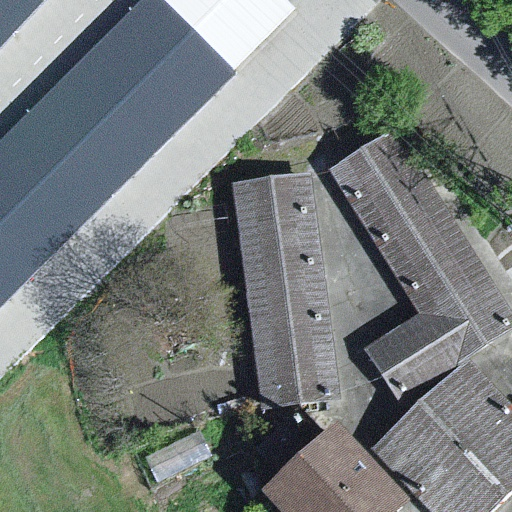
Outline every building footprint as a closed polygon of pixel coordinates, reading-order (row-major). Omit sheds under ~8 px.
[(0,294),(285,9),(275,0),(149,0),(0,149),(0,294)] [(0,0),(0,37),(33,0),(0,0)] [(370,367),(404,410),(474,370),(511,395),(511,314),(403,142),(337,184),(423,331),(370,367)] [(244,195),(270,413),(339,405),(314,187),(244,195)] [(511,511),(511,407),(474,370),(382,450),(436,511),(511,511)] [(436,511),(382,450),(364,435),(287,498),(300,511),(436,511)]
